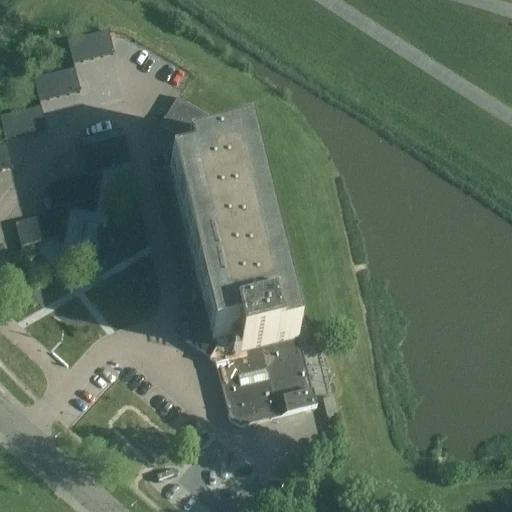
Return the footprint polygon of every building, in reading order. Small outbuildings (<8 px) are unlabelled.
[(103,58),(113,55),(108,32),(97,35),(103,58)] [(93,60),(103,58),(97,35),(87,37),(93,60)] [(83,63),(93,60),(87,37),(77,40),(83,63)] [(73,65),(83,63),(77,40),(67,43),(73,70),(64,73),(69,96),(79,93),(73,65)] [(59,98),(69,96),(64,73),(53,75),(59,98)] [(48,101),(59,98),(53,75),(43,78),(48,101)] [(39,103),(48,101),(43,78),(33,80),(40,108),(30,111),(36,134),(46,131),(39,103)] [(189,168),(168,173),(203,310),(202,311),(198,318),(197,318),(192,327),(206,335),(196,352),(197,353),(204,342),(211,347),(215,346),(217,351),(209,364),(210,364),(211,363),(215,366),(230,424),(240,430),(316,411),(297,342),(248,141),(236,144),(233,132),(177,98),(160,127),(195,148),(201,148),(202,153),(186,157),(189,168)] [(25,136),(36,134),(30,111),(20,113),(25,136)] [(15,139),(25,136),(20,113),(10,115),(15,139)] [(5,141),(15,139),(10,115),(0,117),(0,122),(6,147),(0,148),(0,165),(1,172),(12,169),(5,141)] [(87,172),(128,162),(122,139),(81,149),(87,172)] [(89,177),(88,177),(78,179),(84,203),(95,200),(89,177)] [(74,205),(84,203),(78,179),(68,182),(74,205)] [(64,208),(74,205),(68,182),(58,184),(64,208)] [(54,210),(64,208),(58,184),(48,187),(55,214),(45,217),(51,241),(61,238),(54,210)] [(40,243),(51,241),(45,217),(35,219),(40,243)] [(30,246),(40,243),(35,219),(24,222),(30,246)] [(20,248),(30,246),(24,222),(14,225),(21,253),(11,255),(17,279),(28,276),(20,248)] [(7,282),(17,279),(11,255),(1,258),(7,282)]
